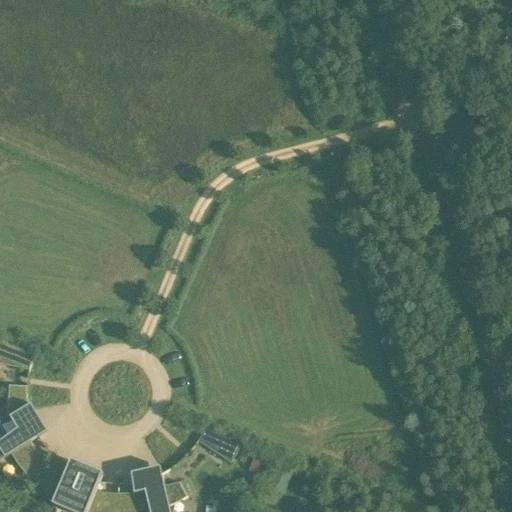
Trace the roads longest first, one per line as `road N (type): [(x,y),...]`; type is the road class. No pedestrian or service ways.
road 1 (unclassified): [(434,114),(227,177),(201,204),(138,355)]
road 2 (tertiary): [(511,374),(434,114)]
road 3 (unclassified): [(138,355),(94,354),(78,369),(72,412),(85,431),(105,441),(147,431),(163,390),(155,369)]
